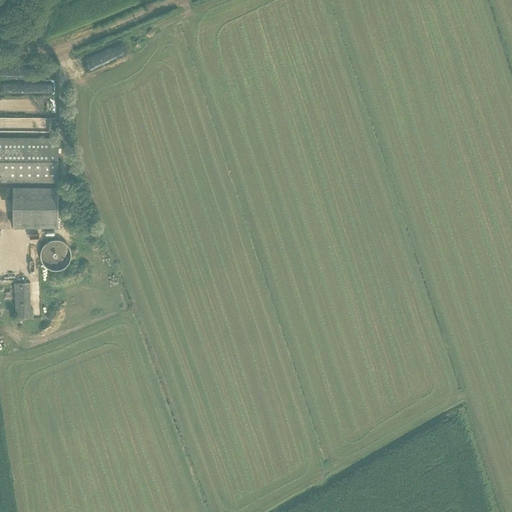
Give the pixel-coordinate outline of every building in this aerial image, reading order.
[(97,55),(78,63),(82,74),(101,66),(97,55)] [(55,79),(56,69),(42,68),(42,79),(55,79)] [(32,94),(33,85),(19,84),(20,74),(12,74),(11,93),(32,94)] [(53,134),(54,123),(19,122),(18,133),(53,134)] [(63,138),(0,138),(0,183),(15,184),(15,187),(63,187),(63,138)] [(16,200),(17,188),(5,187),(4,200),(16,200)] [(18,188),(17,228),(63,228),(63,188),(18,188)] [(36,255),(18,255),(19,320),(37,319),(36,255)]
